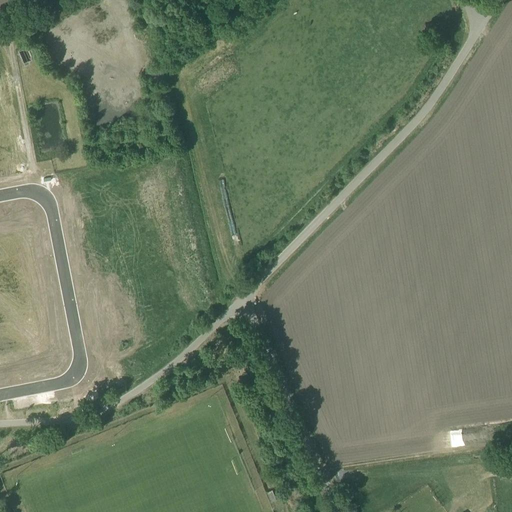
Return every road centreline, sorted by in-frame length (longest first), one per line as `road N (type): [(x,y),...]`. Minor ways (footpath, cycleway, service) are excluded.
road 1 (unclassified): [(244,296),(419,120),(505,0)]
road 2 (residential): [(0,196),(28,191),(48,202),(80,363),(67,381),(0,395)]
road 3 (unclassified): [(244,296),(165,374),(131,396),(80,419),(0,425)]
road 4 (unclassified): [(337,511),(244,296)]
